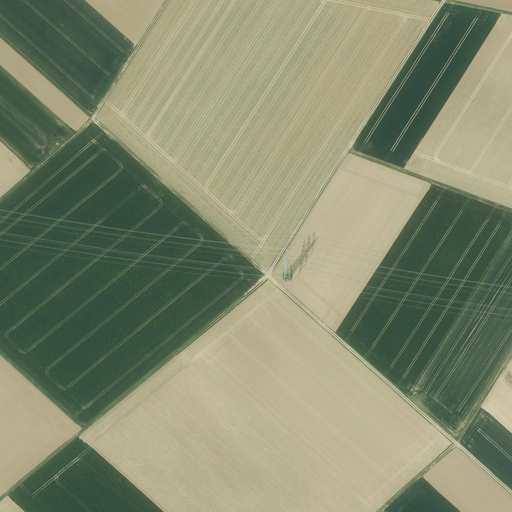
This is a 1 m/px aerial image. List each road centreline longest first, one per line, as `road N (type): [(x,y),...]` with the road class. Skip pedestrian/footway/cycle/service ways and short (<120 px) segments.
road 1 (track): [(168,0),(91,119),(455,443),(511,355)]
road 2 (track): [(443,0),(266,278),(0,498)]
road 3 (track): [(380,511),(455,443),(511,493)]
road 4 (track): [(511,211),(347,150)]
road 5 (track): [(91,119),(0,36)]
road 6 (track): [(91,119),(0,201)]
